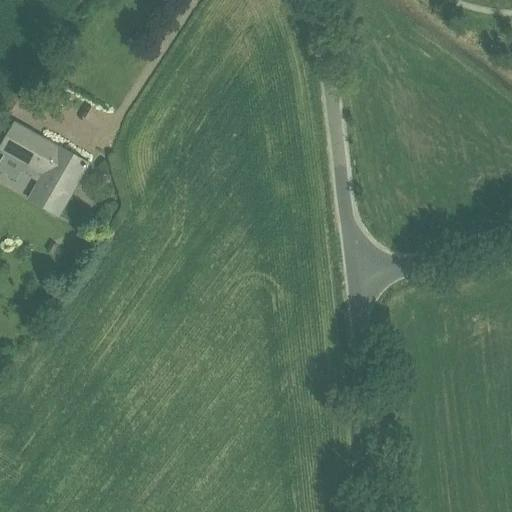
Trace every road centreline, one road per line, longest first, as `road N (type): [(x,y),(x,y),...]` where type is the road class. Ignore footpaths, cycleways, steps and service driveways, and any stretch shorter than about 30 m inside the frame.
road 1 (unclassified): [(356,281),(330,78),(304,0)]
road 2 (unclassified): [(381,511),(356,281)]
road 3 (unclassified): [(356,281),(511,232)]
